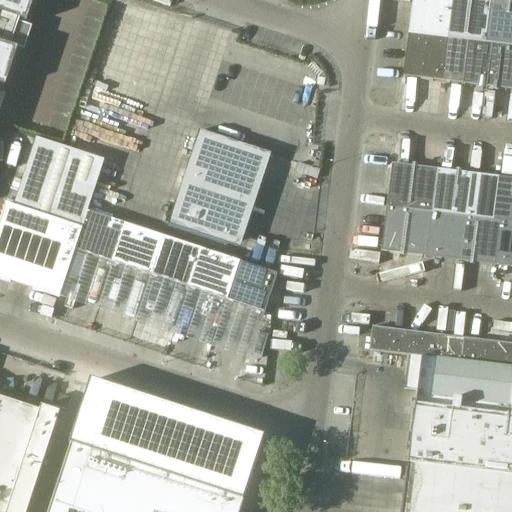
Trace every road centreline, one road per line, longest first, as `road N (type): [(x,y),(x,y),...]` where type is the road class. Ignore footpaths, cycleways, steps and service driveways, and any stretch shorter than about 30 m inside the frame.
road 1 (unclassified): [(310,433),(358,47)]
road 2 (unclassified): [(310,433),(0,330)]
road 3 (unclassified): [(358,47),(215,0)]
